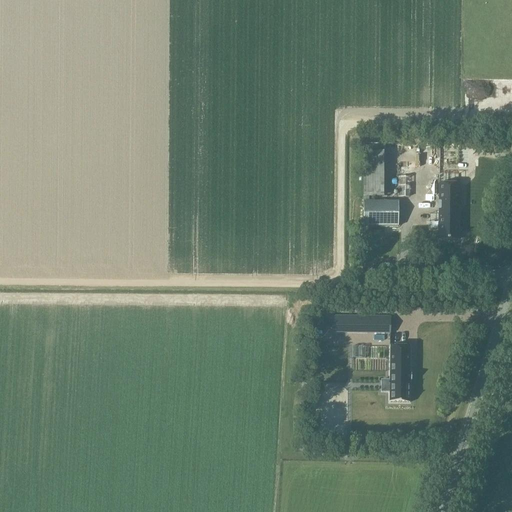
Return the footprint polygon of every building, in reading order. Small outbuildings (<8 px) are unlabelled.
[(363,151),(363,196),(386,196),(386,151),(363,151)] [(409,197),(409,177),(398,177),(398,197),(409,197)] [(458,240),(459,184),(439,184),(438,240),(458,240)] [(398,227),(398,202),(363,201),(363,227),(398,227)] [(390,333),(390,317),(334,316),(334,332),(390,333)] [(409,372),(410,347),(390,347),(389,381),(381,380),(381,392),(389,392),(389,403),(409,403),(409,383),(411,383),(411,372),(409,372)] [(346,372),(357,373),(358,352),(347,351),(346,372)]
